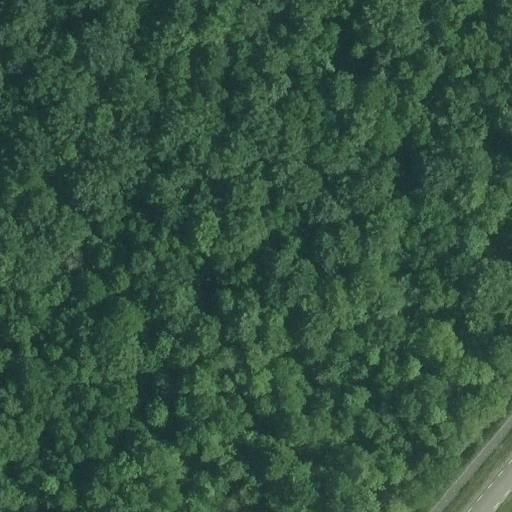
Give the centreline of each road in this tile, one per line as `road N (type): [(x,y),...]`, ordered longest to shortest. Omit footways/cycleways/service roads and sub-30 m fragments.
road 1 (unclassified): [(511,267),(406,179),(0,4)]
road 2 (unknown): [(472,308),(416,305),(364,318),(242,288),(165,309),(107,350),(27,511)]
